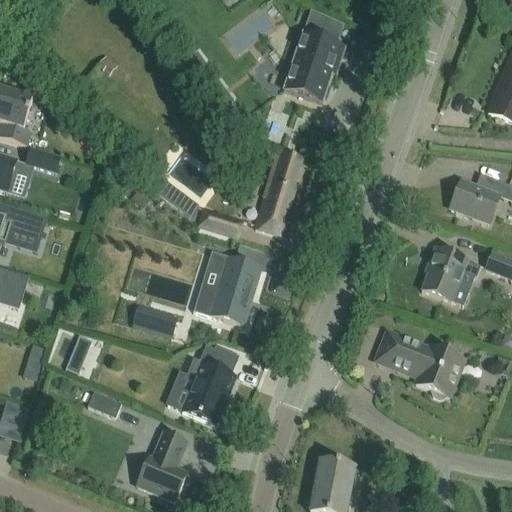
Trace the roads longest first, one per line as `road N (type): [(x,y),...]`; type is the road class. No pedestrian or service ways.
road 1 (residential): [(305,373),(438,0)]
road 2 (unclassified): [(511,468),(437,454),(305,373)]
road 3 (residential): [(260,511),(305,373)]
